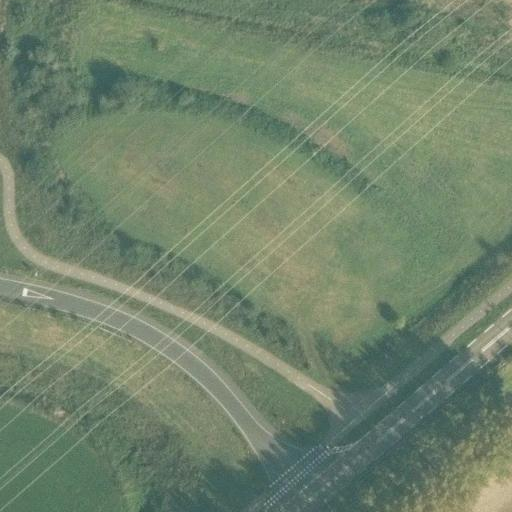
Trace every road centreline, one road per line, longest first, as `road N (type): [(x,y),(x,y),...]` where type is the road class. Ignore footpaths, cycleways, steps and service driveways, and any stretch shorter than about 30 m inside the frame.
road 1 (trunk): [(312,498),(210,381),(167,346),(115,318),(0,287)]
road 2 (secondary): [(312,498),(511,329)]
